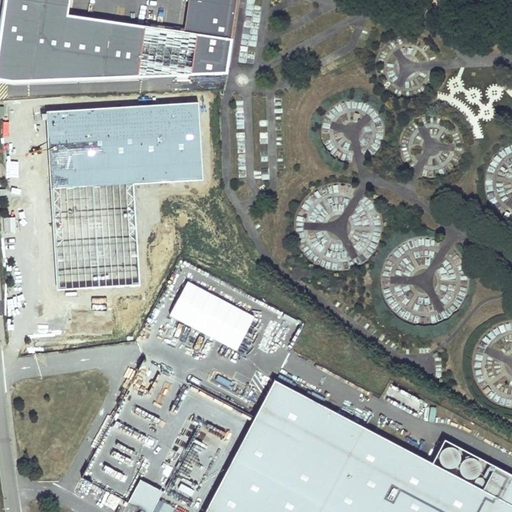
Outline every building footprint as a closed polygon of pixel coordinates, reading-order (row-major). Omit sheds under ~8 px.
[(5,0),(0,38),(0,79),(12,81),(137,77),(145,26),(67,15),(68,0),(5,0)] [(226,72),(237,0),(201,0),(196,34),(190,73),(226,72)] [(190,73),(196,34),(145,26),(137,77),(190,73)] [(198,102),(46,111),(55,291),(141,287),(134,185),(204,180),(198,102)] [(238,349),(255,314),(186,281),(169,316),(238,349)] [(272,323),(265,336),(277,342),(283,328),(272,323)] [(511,511),(511,474),(444,439),(432,463),(275,380),(255,418),(143,360),(82,477),(148,511),(511,511)] [(430,406),(427,421),(434,422),(437,407),(430,406)]
